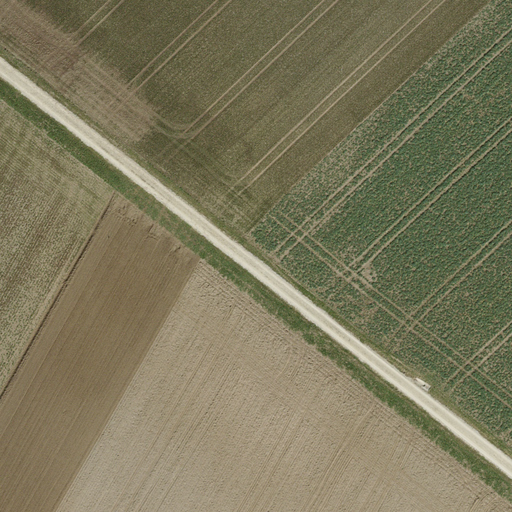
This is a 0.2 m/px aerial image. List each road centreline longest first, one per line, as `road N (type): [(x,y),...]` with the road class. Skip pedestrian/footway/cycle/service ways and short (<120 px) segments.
road 1 (track): [(0,69),(511,467)]
road 2 (track): [(511,459),(0,64)]
